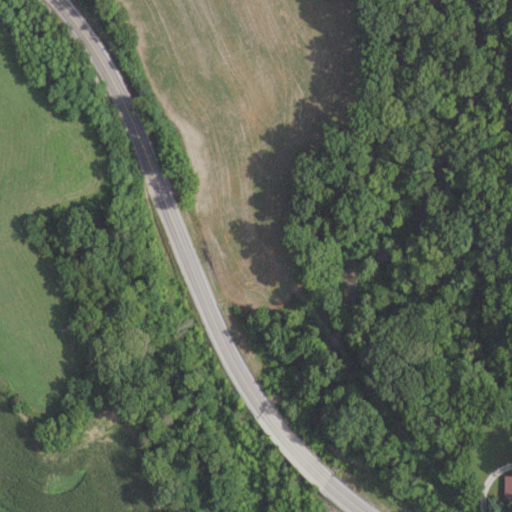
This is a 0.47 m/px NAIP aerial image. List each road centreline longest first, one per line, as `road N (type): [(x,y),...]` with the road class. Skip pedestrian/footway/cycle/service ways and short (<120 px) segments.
road 1 (primary): [(264,409),(221,338),(131,121)]
road 2 (primary): [(131,121),(57,0)]
